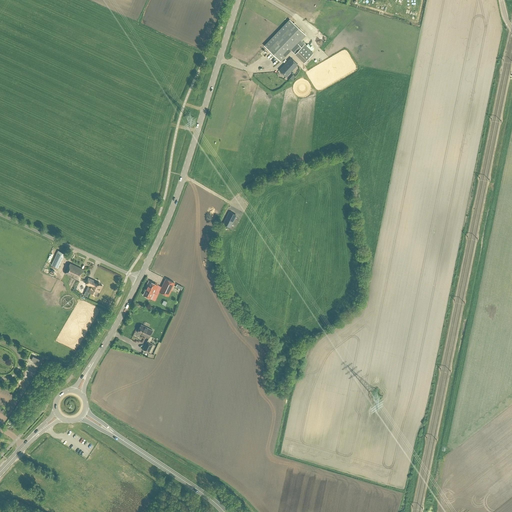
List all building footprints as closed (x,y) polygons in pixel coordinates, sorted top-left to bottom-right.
[(314,53),(301,40),(306,35),(290,19),(264,45),(281,61),(291,50),(304,63),(314,53)] [(286,76),(298,63),(291,57),(284,64),(285,65),(284,67),(282,66),(279,69),(286,76)] [(245,203),(241,199),(244,196),(241,193),(232,201),(237,207),(240,204),(242,206),(245,203)] [(229,227),(236,215),(229,212),(223,223),(229,227)] [(58,267),(65,253),(58,250),(52,264),(58,267)] [(79,281),(84,269),(70,262),(65,274),(79,281)] [(88,286),(85,291),(88,292),(89,292),(96,295),(97,291),(99,292),(102,286),(98,284),(99,283),(89,278),(86,284),(91,286),(91,287),(88,286)] [(165,279),(159,291),(168,296),(175,283),(165,279)] [(155,291),(157,285),(149,281),(147,285),(143,294),(150,298),(154,290),(155,291)] [(149,338),(153,330),(141,324),(137,332),(149,338)] [(149,352),(153,343),(147,340),(143,349),(149,352)]
